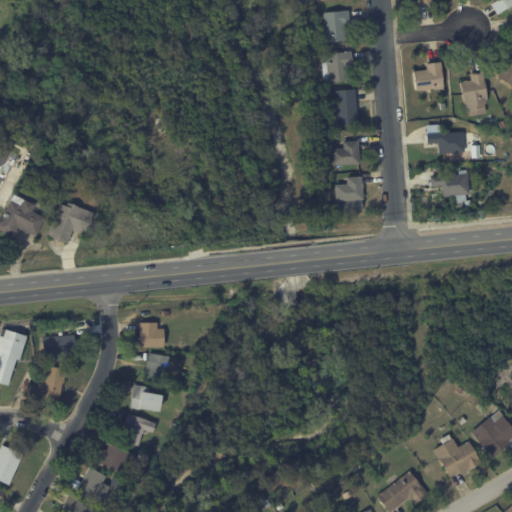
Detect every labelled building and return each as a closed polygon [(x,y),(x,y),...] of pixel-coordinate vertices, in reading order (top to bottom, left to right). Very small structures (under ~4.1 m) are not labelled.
[(511,0),(511,6),(508,9),(502,0),(511,0)] [(348,12),(349,24),(344,24),(344,28),(345,28),(346,36),(345,36),(345,40),(337,41),(337,42),(330,43),(330,42),(324,42),(322,12),(348,10),(348,12)] [(511,87),(497,77),(500,74),(499,73),(503,67),(504,68),(506,65),(500,61),(508,50),(511,52),(511,87)] [(351,54),(352,67),(346,67),(348,80),(323,82),(321,62),(325,62),(324,54),(351,51),(351,54)] [(430,87),(428,87),(428,88),(420,89),(419,88),(414,89),(411,70),(425,68),(425,62),(440,60),(441,67),(440,67),(442,85),(441,85),(441,87),(433,88),(432,86),(430,87)] [(467,116),(464,103),(463,104),(459,82),(463,82),(463,81),(466,80),(467,81),(470,80),(469,73),(483,71),(488,100),(486,101),(487,103),(484,104),(486,113),(467,116)] [(355,94),(357,125),(337,127),(336,113),(330,113),(330,106),(335,105),(334,91),(354,89),(355,94)] [(504,120),(507,127),(502,129),(499,122),(504,120)] [(464,144),(465,152),(437,154),(437,143),(426,143),(425,135),(463,132),(464,144)] [(358,149),(359,164),(331,167),(330,149),(342,148),(342,142),(357,141),(358,149)] [(2,162),(0,165),(0,146),(8,151),(2,162)] [(9,167),(7,170),(2,168),(5,161),(10,164),(9,167)] [(468,178),(470,194),(442,197),(441,186),(430,187),(429,178),(467,173),(468,178)] [(362,184),(363,200),(360,200),(361,209),(336,211),(334,185),(346,184),(345,178),(361,176),(362,184)] [(34,235),(16,226),(11,236),(0,230),(0,218),(13,194),(33,204),(30,210),(43,217),(34,235)] [(83,235),(72,231),(67,244),(46,236),(59,204),(66,207),(67,203),(93,213),(84,236),(83,235)] [(156,323),(156,328),(163,328),(163,346),(139,345),(139,321),(156,322),(156,323)] [(6,384),(0,382),(0,335),(2,336),(4,328),(25,334),(18,358),(15,357),(6,384)] [(75,338),(76,355),(44,358),(42,336),(74,333),(75,338)] [(169,357),(164,385),(145,381),(147,372),(144,371),(148,352),(169,356),(169,357)] [(60,386),(58,401),(34,397),(37,379),(44,380),(46,365),(65,368),(63,382),(61,382),(60,386)] [(143,385),(142,390),(161,393),(158,410),(141,407),(140,409),(129,407),(134,383),(143,385)] [(464,390),(462,394),(456,391),(459,386),(464,388),(464,390)] [(427,408),(432,415),(427,418),(422,411),(427,408)] [(500,410),(504,415),(511,425),(511,437),(510,439),(511,441),(491,457),(470,431),(489,416),(490,417),(500,409),(500,410)] [(126,419),(128,412),(155,422),(151,433),(142,430),(137,445),(120,439),(123,431),(122,430),(126,419)] [(463,416),(466,420),(461,424),(458,420),(463,416)] [(469,469),(460,474),(458,471),(449,476),(433,448),(442,443),(440,438),(448,433),(451,438),(452,437),(458,446),(468,440),(481,461),(469,469)] [(0,443),(4,445),(20,452),(6,483),(0,480),(0,443)] [(100,449),(107,449),(109,443),(128,450),(127,451),(131,452),(128,461),(123,459),(118,471),(96,463),(95,450),(100,449)] [(140,450),(149,454),(147,460),(137,456),(140,450)] [(102,481),(96,492),(95,491),(91,497),(76,489),(89,466),(105,475),(102,481)] [(409,499),(408,496),(388,511),(376,495),(409,470),(420,485),(421,484),(427,492),(413,503),(409,499)] [(343,493),(348,490),(351,496),(346,499),(343,493)] [(61,511),(59,511),(71,491),(86,499),(83,504),(93,510),(91,511),(61,511)] [(268,498),(271,505),(266,508),(263,501),(268,498)] [(280,501),(284,508),(278,510),(275,504),(280,501)] [(511,511),(511,503),(501,511),(511,511)]
